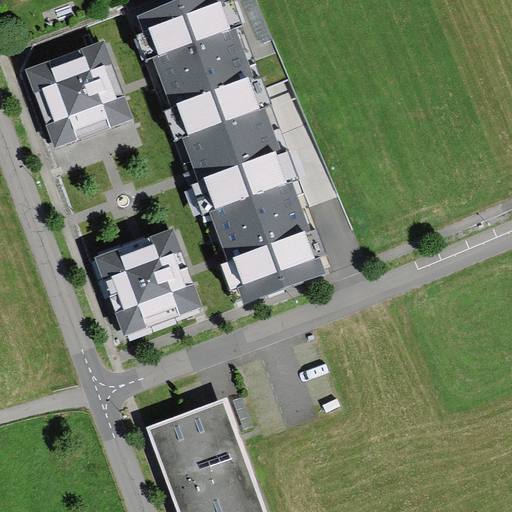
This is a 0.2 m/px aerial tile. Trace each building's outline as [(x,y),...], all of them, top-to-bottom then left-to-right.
[(207,0),(145,23),(196,161),(267,135),(216,0),(207,0)] [(38,78),(60,139),(121,117),(99,56),(38,78)] [(196,161),(247,300),(318,274),(267,135),(196,161)] [(107,266),(129,327),(190,305),(168,244),(107,266)] [(253,511),(216,411),(154,433),(183,511),(253,511)]
